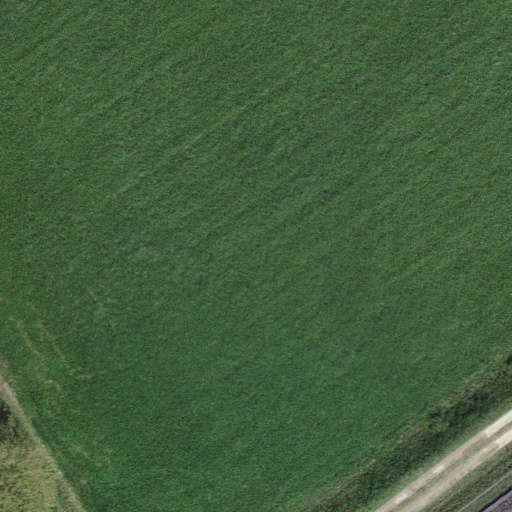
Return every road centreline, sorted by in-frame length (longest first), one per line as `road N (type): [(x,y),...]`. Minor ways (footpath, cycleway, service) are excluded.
road 1 (track): [(0,389),(81,511)]
road 2 (track): [(396,511),(511,424)]
